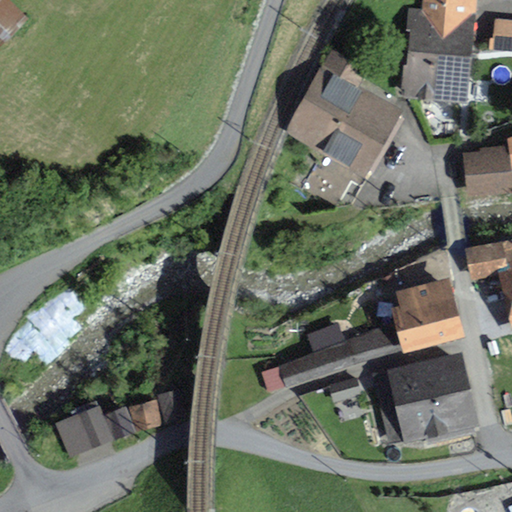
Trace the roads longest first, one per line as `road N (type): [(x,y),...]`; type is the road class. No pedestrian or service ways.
road 1 (residential): [(511,455),(401,473),(357,470),(206,432),(37,497)]
road 2 (residential): [(275,0),(218,161),(181,194),(29,279),(0,306)]
